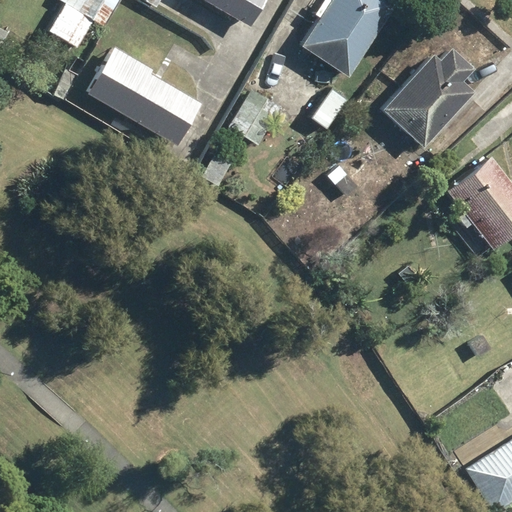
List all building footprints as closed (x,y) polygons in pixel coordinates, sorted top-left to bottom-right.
[(117,0),(51,0),(51,1),(56,3),(38,32),(70,51),(86,23),(98,31),(117,0)] [(192,0),(240,29),(257,0),(192,0)] [(377,0),(324,0),(292,48),(338,79),(388,7),(377,0)] [(80,95),(169,146),(193,104),(143,76),(146,71),(122,57),(123,56),(108,47),(80,95)] [(467,95),(454,83),(466,71),(443,49),(432,62),(426,56),(372,112),(413,151),(467,95)] [(83,61),(71,54),(48,93),(60,100),(83,61)] [(343,101),(327,90),(304,120),(320,132),(343,101)] [(286,114),(244,91),(221,130),(253,148),(266,124),(277,130),(286,114)] [(227,159),(210,150),(194,179),(210,189),(227,159)] [(439,192),(483,251),(511,228),(511,194),(484,158),(439,192)] [(416,280),(402,261),(384,275),(398,294),(416,280)] [(464,467),(459,470),(485,511),(490,511),(511,498),(511,427),(508,430),(499,428),(496,423),(453,449),(464,467)]
